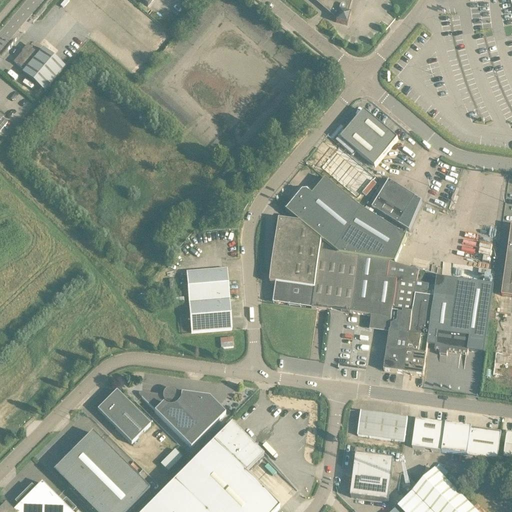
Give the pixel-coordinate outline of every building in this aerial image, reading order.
[(348,15),(352,0),(311,0),(336,21),(336,23),(347,27),(350,15),(348,15)] [(43,93),(64,68),(42,50),(38,55),(28,46),(13,63),(23,72),(21,74),(43,93)] [(376,169),(399,141),(365,113),(342,140),(376,169)] [(322,170),(359,201),(377,179),(340,148),(322,170)] [(303,193),(287,212),(301,224),(339,256),(361,259),(390,264),(396,265),(407,239),(362,211),(326,181),(313,197),(307,192),(303,193)] [(422,203),(389,183),(372,210),(409,233),(422,203)] [(339,256),(301,224),(280,221),(271,284),(316,290),(321,254),(339,257),(339,256)] [(511,229),(503,297),(511,298),(511,229)] [(313,310),(353,316),(361,259),(339,256),(339,257),(321,254),(316,290),(313,310)] [(390,264),(361,259),(353,316),(373,319),(371,331),(390,334),(398,283),(388,281),(390,264)] [(385,372),(405,375),(417,285),(419,274),(419,272),(395,265),(396,265),(390,264),(388,281),(398,283),(390,334),(385,372)] [(189,304),(230,301),(227,270),(186,274),(189,304)] [(417,285),(405,375),(424,378),(427,356),(429,346),(428,346),(435,298),(428,297),(430,286),(418,285),(419,274),(417,285)] [(436,296),(435,298),(428,346),(429,346),(436,347),(436,352),(441,353),(440,356),(448,358),(448,354),(468,357),(469,352),(485,354),(494,287),(459,282),(456,299),(436,296)] [(230,301),(189,304),(191,335),(232,331),(230,301)] [(163,396),(141,394),(140,394),(139,395),(139,397),(155,413),(155,414),(191,450),(226,415),(209,399),(182,395),(181,399),(179,399),(179,398),(178,396),(178,395),(177,393),(174,391),(171,390),(167,391),(165,393),(163,396)] [(117,393),(98,412),(132,446),(151,427),(117,393)] [(360,421),(360,412),(352,412),(351,421),(360,421)] [(405,443),(408,420),(362,413),(359,437),(405,443)] [(502,433),(417,421),(413,449),(498,461),(502,433)] [(277,511),(280,510),(246,476),(264,458),(232,426),(146,511),(277,511)] [(93,435),(54,474),(92,511),(129,511),(150,492),(93,435)] [(161,465),(168,473),(183,458),(176,451),(161,465)] [(389,504),(394,462),(356,457),(351,499),(389,504)] [(477,511),(436,471),(413,494),(399,509),(401,511),(477,511)] [(0,511),(69,511),(42,485),(14,511),(12,511),(6,506),(0,511)]
